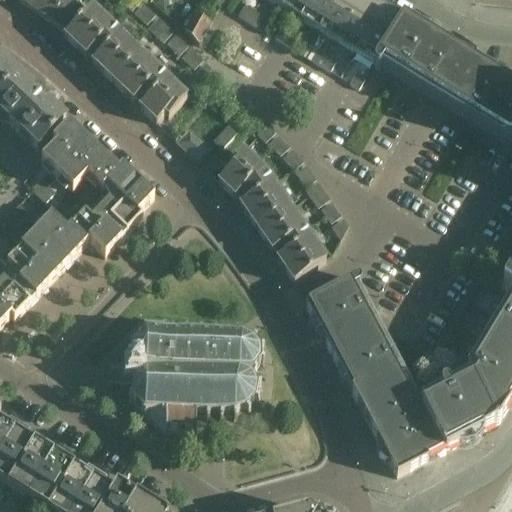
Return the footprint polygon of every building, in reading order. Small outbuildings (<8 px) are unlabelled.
[(11,0),(18,4),(29,12),(37,0),(11,0)] [(37,0),(29,12),(37,18),(47,25),(63,4),(57,0),(37,0)] [(137,6),(130,0),(122,0),(119,4),(130,14),(137,6)] [(263,0),(300,22),(313,0),(263,0)] [(313,0),(300,22),(337,45),(363,0),(361,0),(362,0),(361,0),(313,0)] [(363,0),(337,45),(372,66),(399,23),(384,14),(386,12),(385,11),(385,8),(381,9),(380,8),(379,11),(365,2),(366,0),(363,0)] [(47,25),(56,31),(66,38),(84,19),(63,4),(47,25)] [(152,21),(141,10),(134,18),(145,29),(152,21)] [(244,10),(238,20),(247,26),(253,16),(244,10)] [(84,19),(66,38),(64,41),(85,61),(86,60),(92,66),(91,67),(112,87),(137,58),(90,13),(84,19)] [(256,31),(262,21),(253,16),(247,26),(253,30),(256,31)] [(194,18),(184,35),(183,36),(198,50),(203,41),(211,28),(194,18)] [(399,23),(372,66),(374,68),(373,69),(373,71),(373,72),(374,74),(375,74),(376,75),(378,75),(379,74),(380,73),(433,106),(434,106),(437,101),(462,59),(462,58),(461,57),(452,52),(450,50),(449,50),(438,44),(415,30),(400,20),(399,23)] [(156,24),(148,33),(154,39),(162,29),(156,24)] [(162,46),(170,37),(162,29),(154,39),(162,46)] [(281,32),(275,43),(284,48),(290,38),(281,32)] [(293,54),(299,43),(290,38),(284,48),(293,54)] [(186,52),(174,41),(167,49),(178,60),(186,52)] [(193,74),(201,66),(190,55),(182,64),(193,74)] [(318,55),(311,65),(320,71),(327,61),(318,55)] [(155,128),(156,127),(164,119),(167,122),(185,103),(137,58),(112,87),(132,106),(133,105),(140,111),(139,113),(155,128)] [(437,101),(434,106),(504,149),(511,149),(511,88),(509,87),(486,73),(475,66),(473,64),(464,59),(462,58),(462,59),(437,101)] [(329,76),(336,66),(327,61),(320,71),(329,76)] [(0,96),(16,78),(0,63),(0,96)] [(196,79),(203,86),(212,76),(205,69),(196,79)] [(0,96),(0,118),(5,123),(37,153),(64,125),(16,78),(0,96)] [(364,84),(355,78),(349,88),(358,94),(364,84)] [(41,166),(72,195),(86,180),(103,163),(68,130),(52,147),(56,150),(41,166)] [(266,130),(265,131),(257,139),(264,147),(274,138),(266,130)] [(212,146),(220,155),(235,139),(227,131),(212,146)] [(188,134),(176,147),(176,148),(197,167),(209,154),(188,134)] [(287,152),(277,142),(269,149),(280,160),(287,152)] [(301,167),(291,156),(283,163),(293,175),(301,167)] [(264,178),(241,157),(222,175),(225,178),(217,187),(234,203),(235,202),(241,209),(239,210),(256,233),(287,212),(264,178)] [(104,263),(127,239),(142,223),(138,219),(153,204),(121,173),(118,177),(103,163),(86,180),(102,195),(105,191),(108,194),(85,220),(84,219),(66,238),(82,254),(89,248),(104,263)] [(314,185),(306,173),(297,178),(305,192),(314,185)] [(40,184),(30,194),(30,195),(44,208),(54,197),(40,184)] [(328,205),(317,189),(307,196),(317,212),(328,205)] [(63,205),(52,216),(59,222),(70,211),(63,205)] [(19,209),(5,223),(16,233),(29,219),(19,209)] [(339,221),(331,209),(322,215),(330,227),(339,221)] [(293,289),(294,288),(325,267),(287,212),(256,233),(272,257),(273,256),(278,263),(276,264),(293,289)] [(14,326),(36,303),(82,254),(66,238),(50,223),(6,269),(7,269),(0,276),(0,333),(10,323),(14,326)] [(346,232),(342,225),(332,233),(340,244),(346,232)] [(2,238),(0,240),(0,254),(9,245),(2,238)] [(348,286),(304,309),(312,323),(324,347),(337,372),(350,396),(376,445),(389,469),(396,482),(458,449),(461,450),(465,450),(468,449),(472,448),(475,446),(477,444),(480,441),(481,438),(482,436),(498,427),(509,411),(511,409),(511,287),(506,284),(501,292),(511,298),(511,300),(466,375),(469,381),(419,407),(368,311),(358,291),(359,290),(360,289),(360,287),(359,285),(358,284),(357,283),(355,283),(354,284),(349,286),(348,286)] [(214,337),(198,336),(197,339),(187,338),(187,335),(184,335),(183,338),(172,337),(172,334),(170,334),(170,337),(167,337),(167,336),(164,336),(165,334),(162,333),(162,336),(146,336),(145,334),(142,335),(143,337),(131,350),(129,349),(128,350),(125,349),(109,366),(107,368),(108,369),(108,372),(110,373),(109,380),(108,382),(107,385),(106,386),(108,388),(109,387),(130,387),(129,402),(127,403),(128,405),(130,405),(143,417),(142,419),(145,420),(165,439),(171,438),(195,439),(195,424),(199,424),(199,420),(205,420),(205,424),(209,424),(209,420),(219,420),(219,424),(222,424),(222,420),(232,420),(233,424),(236,424),(236,419),(244,416),(247,420),(250,418),(248,415),(254,407),(258,409),(259,406),(255,404),(257,394),(261,394),(260,390),(256,391),(251,383),(256,378),(253,375),(258,368),(261,370),(262,367),(264,367),(264,355),(261,356),(261,353),(258,354),(253,347),(255,344),(252,343),(250,345),(242,343),(242,340),(239,339),(239,342),(228,341),(228,338),(225,338),(225,341),(214,340),(214,337)] [(29,433),(9,421),(4,428),(0,424),(0,484),(8,489),(35,446),(24,440),(29,433)] [(44,511),(47,511),(72,470),(62,463),(64,459),(48,449),(45,453),(35,446),(8,489),(44,511)] [(106,481),(87,469),(82,476),(72,470),(47,511),(101,511),(112,494),(101,488),(106,481)] [(127,494),(116,487),(112,494),(101,511),(156,511),(145,505),(146,503),(137,498),(129,492),(127,494)]
